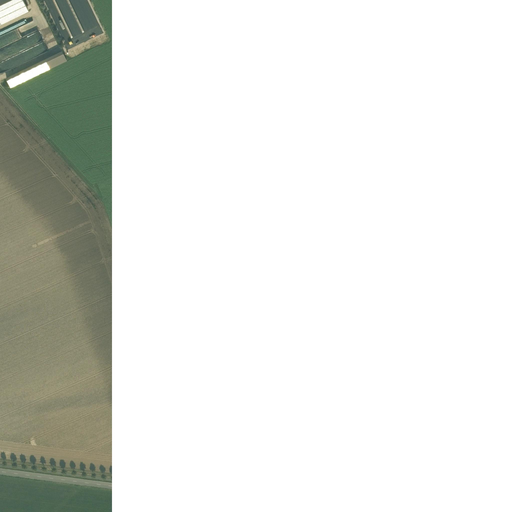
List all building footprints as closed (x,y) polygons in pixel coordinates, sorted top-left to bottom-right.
[(0,0),(0,23),(28,10),(23,0),(0,0)] [(62,50),(45,58),(47,61),(63,53),(62,50)] [(63,53),(47,61),(50,68),(67,60),(63,53)] [(7,79),(47,61),(45,58),(6,77),(7,79)] [(11,87),(50,68),(47,61),(7,79),(11,87)]
